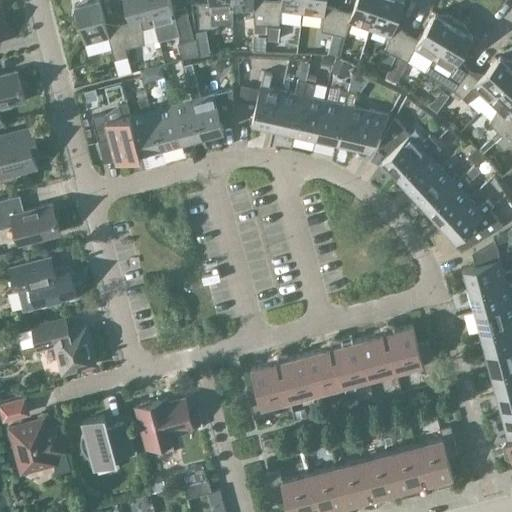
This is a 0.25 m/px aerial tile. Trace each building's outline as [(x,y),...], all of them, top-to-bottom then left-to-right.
[(99,0),(81,0),(80,1),(79,3),(75,4),(76,8),(75,10),(74,12),(74,14),(74,16),(75,18),(76,20),(77,22),(79,23),(80,24),(85,43),(108,37),(115,59),(127,56),(125,48),(119,24),(107,27),(99,0)] [(144,27),(155,24),(148,0),(125,0),(130,21),(119,24),(125,48),(144,43),(144,27)] [(148,0),(155,24),(166,21),(173,35),(179,34),(181,42),(194,38),(186,6),(174,9),(171,0),(148,0)] [(232,10),(231,0),(209,0),(210,2),(197,3),(199,28),(219,26),(219,23),(233,22),(232,10)] [(231,0),(232,10),(253,8),(254,24),(267,24),(267,0),(231,0)] [(302,12),(303,0),(267,0),(267,24),(279,24),(281,9),(302,12)] [(303,0),(302,12),(323,15),(321,30),(333,33),(339,9),(326,5),(326,0),(303,0)] [(356,0),(352,12),(339,9),(333,33),(345,36),(350,21),(370,28),(380,0),(356,0)] [(380,0),(370,28),(390,35),(385,50),(396,55),(407,33),(394,27),(403,0),(380,0)] [(443,15),(440,16),(435,12),(419,38),(407,33),(396,55),(407,61),(415,48),(433,58),(457,20),(451,16),(448,15),(446,15),(443,15)] [(453,90),(468,70),(457,61),(473,35),(468,32),(468,30),(467,29),(466,26),(464,25),(463,24),(457,20),(433,58),(426,70),(443,82),(453,90)] [(298,71),(323,77),(327,62),(315,59),(316,59),(302,56),(298,71)] [(489,101),(511,75),(511,61),(510,61),(507,60),(505,60),(500,56),(479,78),(468,70),(453,90),(463,98),(468,102),(480,92),(489,101)] [(192,62),(184,64),(189,85),(194,84),(197,83),(192,62)] [(0,107),(12,104),(12,103),(25,100),(17,71),(0,75),(0,107)] [(273,126),(282,90),(269,87),(272,73),(264,71),(261,85),(260,85),(259,89),(256,105),(252,123),(250,122),(250,123),(268,127),(268,125),(273,126)] [(165,92),(163,74),(144,76),(147,95),(165,92)] [(511,75),(489,101),(497,108),(489,122),(494,126),(502,135),(511,126),(511,108),(511,75)] [(294,133),(306,81),(298,79),(295,92),(282,90),(273,126),(279,128),(279,130),(294,133)] [(316,136),(324,99),(311,96),(314,83),(306,81),(294,133),(310,137),(310,135),(316,136)] [(224,129),(220,114),(233,111),(233,88),(201,96),(197,83),(194,84),(189,85),(193,98),(203,137),(219,133),(218,131),(224,129)] [(256,105),(259,89),(241,85),(238,101),(256,105)] [(94,88),(85,90),(88,100),(97,97),(94,88)] [(336,143),(348,90),(340,88),(337,102),(324,99),(316,136),(321,137),(321,139),(336,143)] [(348,90),(336,143),(352,146),(353,144),(370,148),(389,114),(354,106),(357,92),(348,90)] [(161,148),(151,110),(147,96),(139,98),(142,112),(131,115),(141,151),(145,150),(146,152),(161,148)] [(188,141),(203,137),(193,98),(172,104),(182,141),(187,139),(188,141)] [(117,160),(141,154),(141,151),(131,115),(127,101),(119,104),(122,115),(107,119),(105,113),(92,116),(102,151),(113,148),(117,160)] [(176,142),(182,141),(172,104),(151,110),(161,148),(177,144),(176,142)] [(396,177),(435,140),(430,134),(420,144),(394,117),(380,142),(390,153),(382,159),(387,164),(385,165),(396,177)] [(511,126),(502,135),(496,141),(503,150),(509,144),(511,147),(511,126)] [(32,127),(0,135),(0,181),(0,182),(5,181),(8,180),(15,178),(14,173),(37,167),(30,142),(36,141),(32,127)] [(412,191),(440,166),(431,156),(442,147),(435,140),(396,177),(407,189),(408,187),(412,191)] [(467,155),(474,163),(483,155),(476,147),(467,155)] [(425,209),(455,182),(440,166),(412,191),(416,196),(414,197),(425,209)] [(442,224),(469,198),(461,188),(471,179),(465,172),(455,182),(425,209),(436,221),(438,219),(442,224)] [(19,195),(0,200),(0,227),(14,223),(19,243),(60,232),(53,203),(23,211),(19,195)] [(469,198),(442,224),(445,227),(444,229),(456,242),(457,242),(456,240),(465,231),(475,242),(503,225),(490,208),(494,204),(488,198),(478,207),(469,198)] [(511,277),(511,269),(502,272),(498,254),(499,254),(495,237),(472,251),(475,265),(464,268),(465,274),(463,274),(467,290),(506,279),(511,277)] [(54,269),(51,256),(10,267),(16,289),(31,285),(36,306),(77,295),(69,265),(54,269)] [(511,286),(511,277),(506,279),(467,290),(472,305),(474,305),(475,310),(511,300),(508,287),(511,286)] [(479,332),(511,322),(511,300),(475,310),(477,316),(475,316),(479,332)] [(65,317),(32,326),(33,327),(17,331),(21,347),(37,343),(39,350),(56,345),(63,372),(95,363),(85,326),(69,330),(65,317)] [(486,352),(511,344),(511,322),(479,332),(483,347),(485,346),(486,352)] [(423,363),(422,362),(420,352),(418,343),(413,324),(389,330),(388,324),(380,326),(382,332),(359,338),(369,377),(423,363)] [(369,377),(359,338),(336,344),(334,338),(327,340),(328,346),(306,353),(316,391),(369,377)] [(420,352),(430,350),(428,340),(418,343),(420,352)] [(490,373),(511,367),(511,344),(486,352),(488,357),(486,358),(490,373)] [(422,362),(433,360),(430,350),(420,352),(422,362)] [(316,391),(306,353),(283,359),(281,353),(273,355),(275,361),(251,367),(256,386),(259,395),(262,405),(263,406),(316,391)] [(422,362),(423,363),(425,372),(436,369),(433,360),(422,362)] [(497,394),(511,389),(511,367),(490,373),(494,389),(496,388),(497,394)] [(249,398),(259,395),(256,386),(247,388),(249,398)] [(511,389),(497,394),(499,399),(497,400),(501,415),(511,412),(511,389)] [(0,402),(0,411),(2,421),(30,413),(25,395),(0,402)] [(252,408),(262,405),(259,395),(249,398),(252,408)] [(140,405),(136,406),(147,447),(178,439),(176,431),(193,426),(185,397),(161,404),(160,400),(152,402),(149,400),(141,402),(140,405)] [(265,415),(263,406),(262,405),(252,408),(255,418),(265,415)] [(508,435),(511,433),(511,412),(501,415),(505,430),(507,430),(508,435)] [(90,456),(93,458),(95,465),(116,459),(115,456),(134,451),(126,421),(107,426),(104,415),(83,420),(85,428),(83,431),(82,434),(81,437),(81,440),(81,443),(82,447),(83,450),(85,452),(87,455),(90,456)] [(43,419),(11,427),(23,470),(54,461),(52,455),(66,451),(60,427),(46,430),(43,419)] [(442,437),(453,434),(450,425),(440,427),(442,437)] [(511,433),(508,435),(506,435),(508,440),(505,441),(502,445),(505,457),(509,460),(511,458),(511,433)] [(445,447),(455,444),(453,434),(442,437),(445,447)] [(272,437),(261,439),(264,450),(274,447),(272,437)] [(445,447),(442,437),(389,451),(399,490),(422,483),(424,490),(431,488),(430,481),(453,475),(448,456),(445,447)] [(445,447),(448,456),(458,454),(455,444),(445,447)] [(376,496),(399,490),(389,451),(336,465),(346,504),(369,498),(371,504),(378,502),(376,496)] [(207,478),(204,465),(203,465),(202,464),(176,471),(179,485),(184,484),(207,478)] [(323,511),(323,510),(346,504),(336,465),(282,479),(282,480),(285,490),(287,499),(290,511),(314,511),(316,511),(315,511),(323,511)] [(282,480),(282,479),(280,470),(269,473),(272,482),(282,480)] [(207,478),(184,484),(187,497),(212,491),(208,478),(207,478)] [(275,492),(285,490),(282,480),(272,482),(275,492)] [(277,502),(287,499),(285,490),(275,492),(277,502)]
